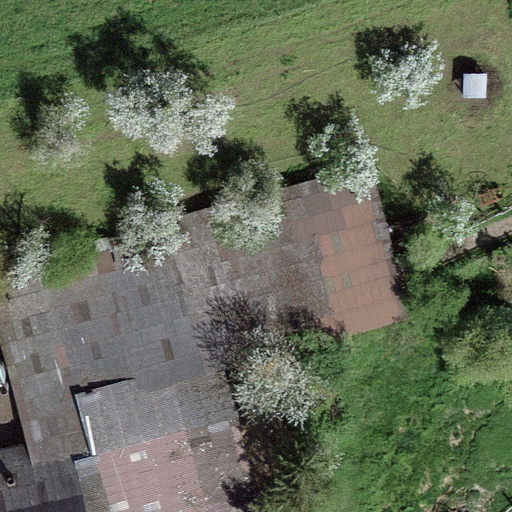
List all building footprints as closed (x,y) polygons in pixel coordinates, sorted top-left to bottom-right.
[(464,68),(463,95),(486,96),(487,69),(464,68)] [(376,171),(0,258),(0,324),(26,437),(34,471),(76,461),(88,511),(258,511),(222,356),(409,313),(376,171)] [(0,386),(0,421),(11,421),(9,386),(0,386)] [(485,424),(494,444),(511,435),(511,433),(504,416),(485,424)] [(0,511),(88,511),(76,461),(34,471),(26,437),(0,442),(0,511)]
